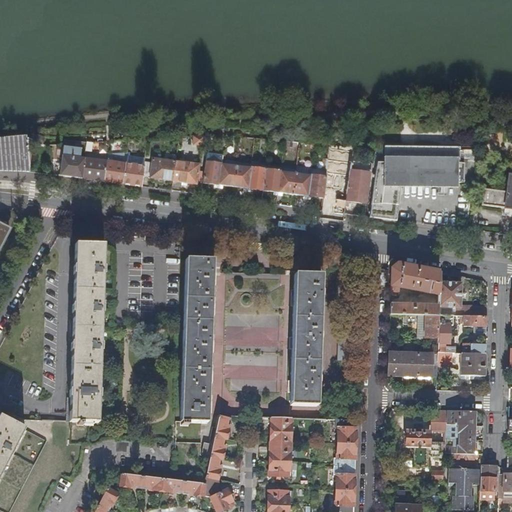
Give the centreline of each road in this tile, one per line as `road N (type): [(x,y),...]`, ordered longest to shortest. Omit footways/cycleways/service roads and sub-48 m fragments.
road 1 (residential): [(59,197),(375,242)]
road 2 (unknown): [(0,387),(31,407),(58,397),(42,232)]
road 3 (unknown): [(254,241),(266,399)]
road 4 (residential): [(372,397),(375,242)]
road 5 (residential): [(499,261),(498,399)]
road 6 (residential): [(59,197),(0,314)]
road 7 (residential): [(498,399),(372,397)]
road 8 (residential): [(375,242),(499,261)]
